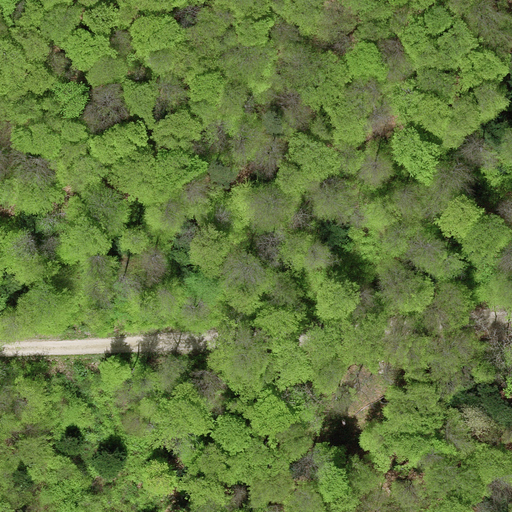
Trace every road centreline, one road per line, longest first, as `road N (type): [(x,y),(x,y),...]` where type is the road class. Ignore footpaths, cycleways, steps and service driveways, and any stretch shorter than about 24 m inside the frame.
road 1 (track): [(511,61),(394,123),(273,170),(217,185),(56,191),(0,203)]
road 2 (track): [(0,350),(511,305)]
